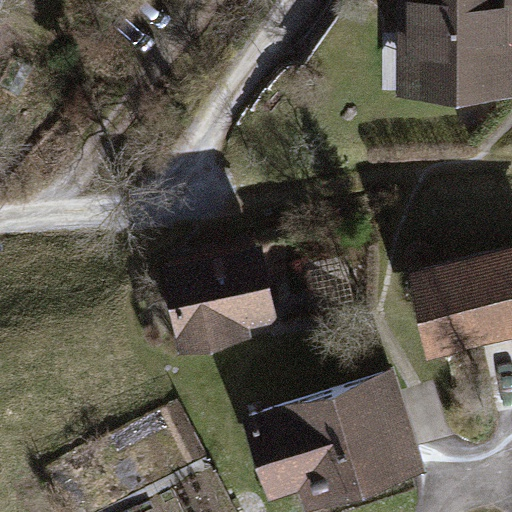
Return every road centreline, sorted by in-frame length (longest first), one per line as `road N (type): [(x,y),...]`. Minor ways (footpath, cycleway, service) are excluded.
road 1 (track): [(226,199),(478,158),(511,187)]
road 2 (track): [(158,204),(224,86),(289,0)]
